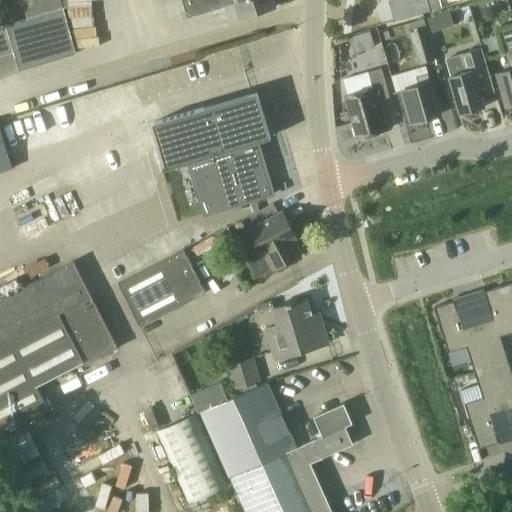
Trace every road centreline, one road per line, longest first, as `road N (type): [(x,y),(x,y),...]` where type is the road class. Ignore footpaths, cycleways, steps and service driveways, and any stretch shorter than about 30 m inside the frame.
road 1 (unknown): [(252,0),(0,84)]
road 2 (residential): [(426,505),(358,304)]
road 3 (unknown): [(346,257),(154,330)]
road 4 (residential): [(328,190),(312,0)]
road 5 (residential): [(328,190),(511,139)]
road 6 (unknown): [(0,245),(40,246),(141,213),(160,179)]
road 7 (unknown): [(154,110),(97,130),(0,184)]
road 8 (unknown): [(312,64),(154,110)]
road 9 (residential): [(358,304),(511,254)]
